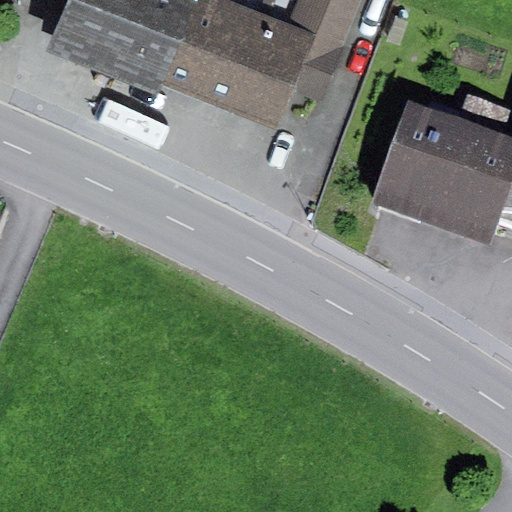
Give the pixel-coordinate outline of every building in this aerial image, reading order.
[(69,0),(48,55),(159,97),(162,88),(194,0),(69,0)] [(298,0),(290,25),(222,0),(194,0),(162,88),(276,130),(292,89),(326,102),(364,0),(298,0)] [(298,0),(222,0),(290,25),(298,0)] [(467,106),(455,140),(498,154),(510,120),(467,106)] [(511,159),(498,154),(455,140),(410,124),(373,227),(494,269),(504,241),(511,243),(511,159)]
